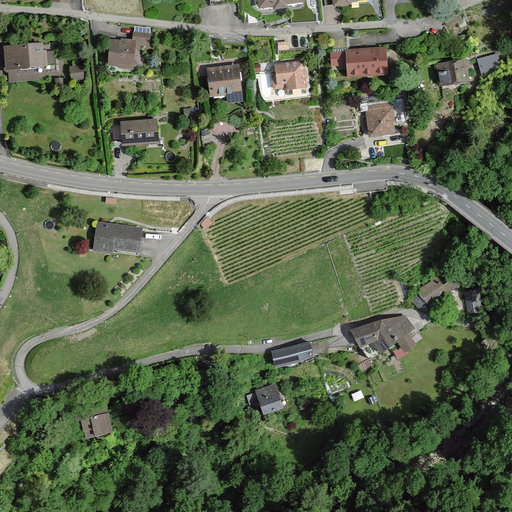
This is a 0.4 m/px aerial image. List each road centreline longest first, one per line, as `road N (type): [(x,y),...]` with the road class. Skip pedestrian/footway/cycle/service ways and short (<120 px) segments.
road 1 (residential): [(226,188),(112,313),(20,347),(19,372),(35,391),(109,365),(309,338),(398,308),(455,319)]
road 2 (residential): [(398,28),(225,30),(0,8)]
road 3 (secondary): [(226,188),(412,174),(511,241)]
road 4 (secondary): [(0,163),(110,185),(226,188)]
